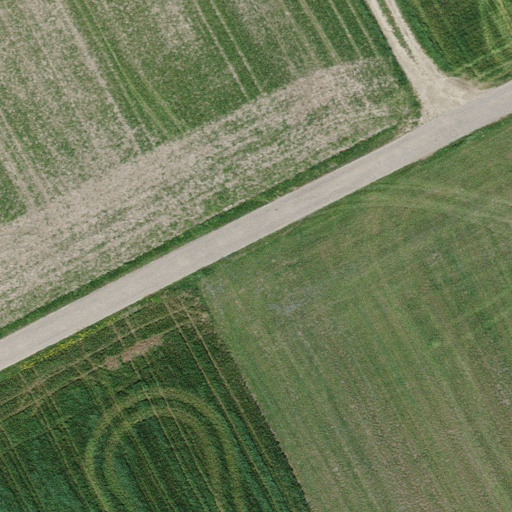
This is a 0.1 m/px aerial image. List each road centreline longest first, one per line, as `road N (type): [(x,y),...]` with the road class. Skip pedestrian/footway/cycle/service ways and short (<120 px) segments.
road 1 (track): [(0,358),(511,98)]
road 2 (track): [(452,128),(382,0)]
